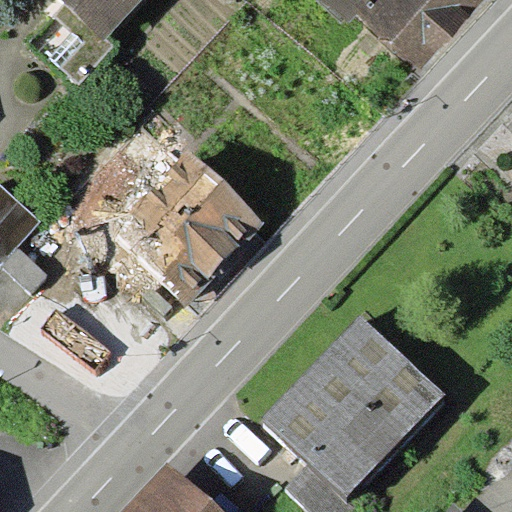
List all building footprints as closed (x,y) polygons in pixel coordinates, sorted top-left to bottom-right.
[(151,0),(40,0),(34,7),(96,62),(151,0)] [(320,0),(348,25),(358,14),(418,68),(479,0),(320,0)] [(180,267),(316,124),(274,84),(138,227),(180,267)] [(40,232),(0,199),(0,278),(1,280),(40,232)] [(352,511),(446,416),(357,329),(259,430),(344,511),(352,511)] [(207,511),(162,480),(131,511),(207,511)]
